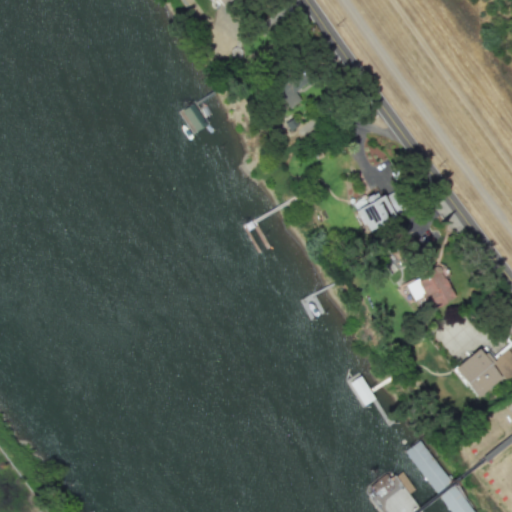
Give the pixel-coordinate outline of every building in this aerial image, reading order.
[(299,100),(295,93),(306,87),(296,70),(271,84),(284,108),(299,100)] [(404,209),(393,189),(353,210),(364,230),(404,209)] [(411,300),(420,295),(426,310),(452,299),(438,269),(404,284),(411,300)] [(476,398),(501,375),(475,347),(450,369),(476,398)] [(403,452),(434,492),(449,480),(418,441),(403,452)]
